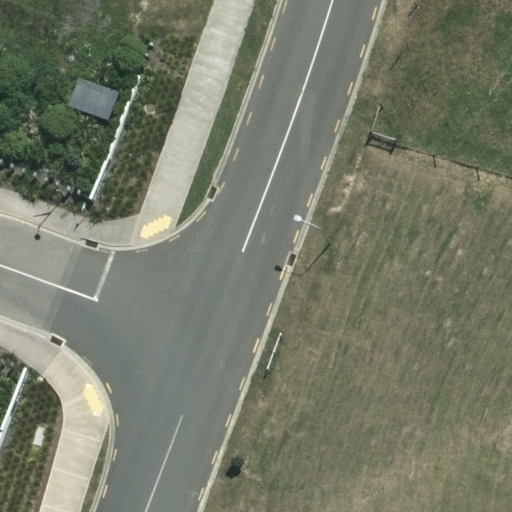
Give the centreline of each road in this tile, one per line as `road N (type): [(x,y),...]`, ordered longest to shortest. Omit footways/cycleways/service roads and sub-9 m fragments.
road 1 (residential): [(330,0),(210,340)]
road 2 (residential): [(210,340),(0,265)]
road 3 (residential): [(210,340),(145,511)]
